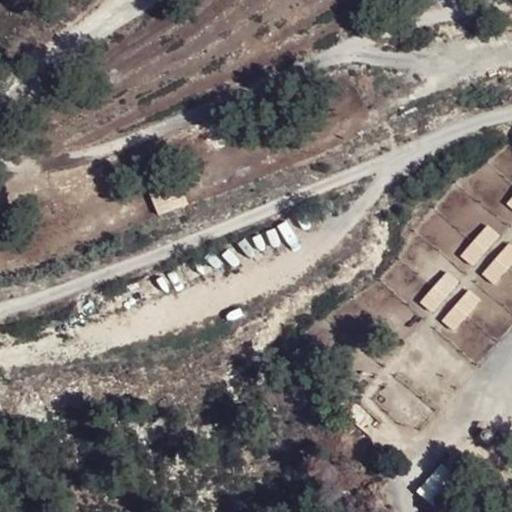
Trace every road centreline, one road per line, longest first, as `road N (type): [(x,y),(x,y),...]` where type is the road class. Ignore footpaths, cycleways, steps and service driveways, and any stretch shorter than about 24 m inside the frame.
road 1 (track): [(0,304),(213,242),(426,140),(511,120)]
road 2 (track): [(0,114),(139,0)]
